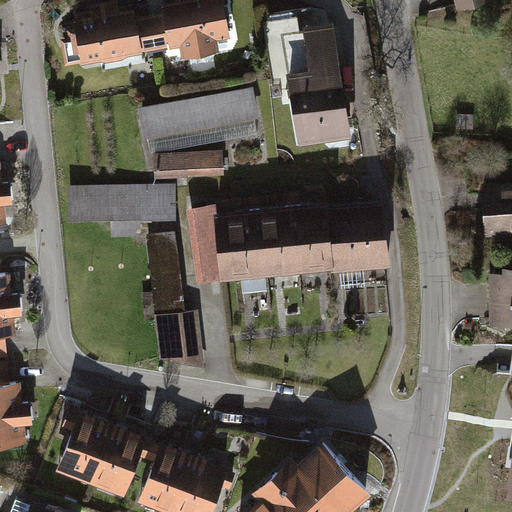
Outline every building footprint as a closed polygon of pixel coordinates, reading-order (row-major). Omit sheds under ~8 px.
[(74,17),(82,60),(156,46),(151,16),(134,18),(132,7),(117,9),(115,0),(114,0),(92,4),(93,13),(74,17)] [(166,13),(151,16),(156,46),(181,42),(183,54),(217,48),(215,36),(230,33),(224,0),(172,0),(164,2),(166,13)] [(274,84),(292,81),(302,140),(349,132),(331,26),(300,31),(297,12),(263,18),(274,84)] [(252,86),(140,106),(145,135),(258,115),(252,86)] [(221,150),(156,154),(157,173),(223,169),(221,150)] [(175,216),(174,183),(70,185),(70,217),(175,216)] [(511,183),(486,184),(487,231),(511,230),(511,183)] [(376,199),(330,203),(334,243),(330,243),(333,265),(333,267),(385,263),(376,199)] [(334,243),(330,203),(325,203),(325,200),(215,211),(222,276),(333,265),(330,243),(334,243)] [(222,276),(215,211),(214,202),(188,205),(198,279),(222,276)] [(156,314),(185,310),(174,229),(145,233),(153,290),(141,292),(144,316),(156,314)] [(511,272),(492,273),(493,321),(511,320),(511,272)] [(0,356),(3,356),(1,338),(10,337),(4,276),(0,276),(0,356)] [(205,364),(197,308),(185,310),(156,314),(162,357),(205,364)] [(0,365),(0,444),(26,443),(21,384),(6,385),(4,365),(0,365)] [(58,465),(91,477),(112,420),(80,408),(58,465)] [(91,477),(124,489),(145,433),(112,420),(91,477)] [(141,495),(173,508),(194,451),(162,439),(141,495)] [(322,440),(298,462),(300,465),(265,497),(262,494),(242,511),(343,511),(368,489),(322,440)] [(173,508),(185,511),(208,511),(227,463),(194,451),(173,508)] [(58,511),(17,497),(11,511),(58,511)]
